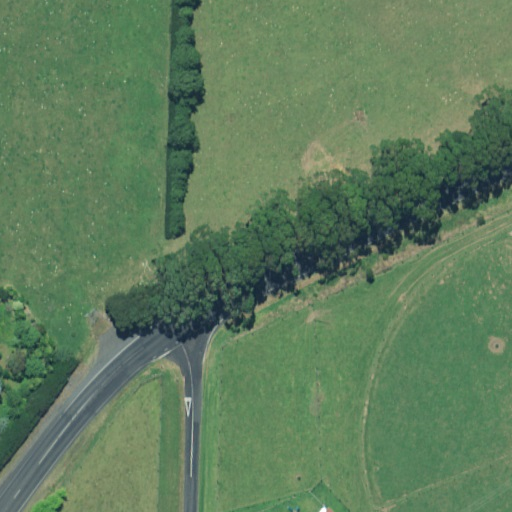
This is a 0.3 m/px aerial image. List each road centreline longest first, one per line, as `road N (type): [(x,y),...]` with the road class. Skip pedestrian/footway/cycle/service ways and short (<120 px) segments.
road 1 (tertiary): [(511,165),(173,328)]
road 2 (tertiary): [(173,328),(82,407),(5,511)]
road 3 (unclassified): [(190,511),(195,389),(173,328)]
